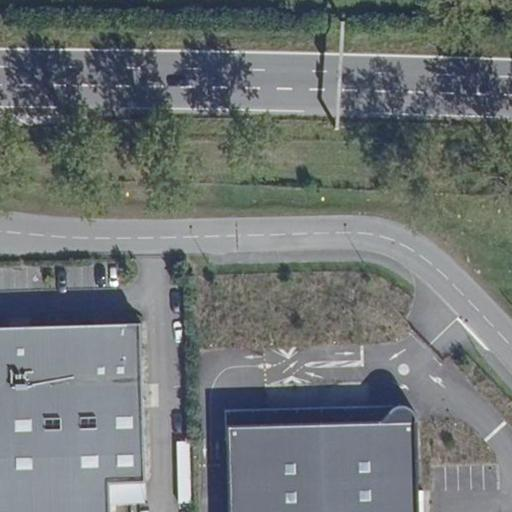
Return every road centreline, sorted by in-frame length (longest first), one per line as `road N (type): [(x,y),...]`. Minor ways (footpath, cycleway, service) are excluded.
road 1 (unclassified): [(511,336),(431,259),(388,238),(0,233)]
road 2 (trunk): [(0,78),(511,88)]
